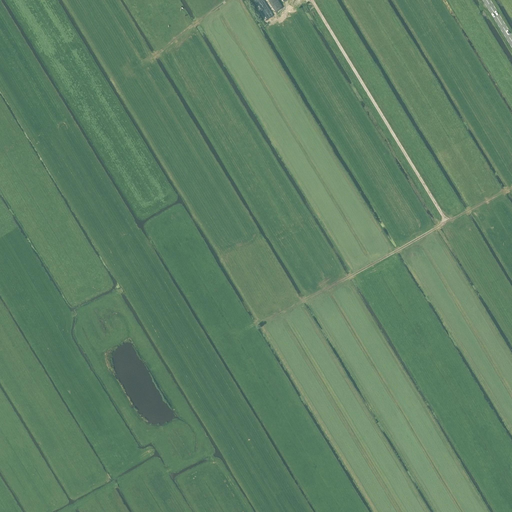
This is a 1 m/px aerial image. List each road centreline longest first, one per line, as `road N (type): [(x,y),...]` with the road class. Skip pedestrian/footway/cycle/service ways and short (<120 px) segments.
road 1 (track): [(0,20),(120,225),(127,284),(66,316),(58,302)]
road 2 (track): [(446,223),(310,0)]
road 3 (track): [(116,293),(245,511)]
road 4 (track): [(259,322),(446,223)]
road 5 (track): [(211,452),(167,473),(125,478),(67,511)]
